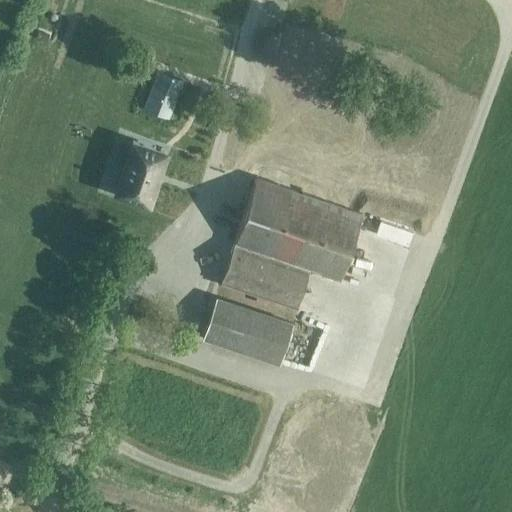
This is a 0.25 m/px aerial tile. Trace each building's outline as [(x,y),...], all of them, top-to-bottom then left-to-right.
[(257,30),(252,49),(272,55),(277,35),(257,30)] [(158,73),(146,109),(168,117),(181,81),(158,73)] [(132,143),(115,196),(147,207),(164,153),(132,143)] [(258,177),(235,243),(311,269),(339,279),(362,213),(258,177)] [(297,309),(311,269),(235,243),(221,282),(297,309)] [(279,363),(293,323),(216,297),(203,336),(279,363)]
